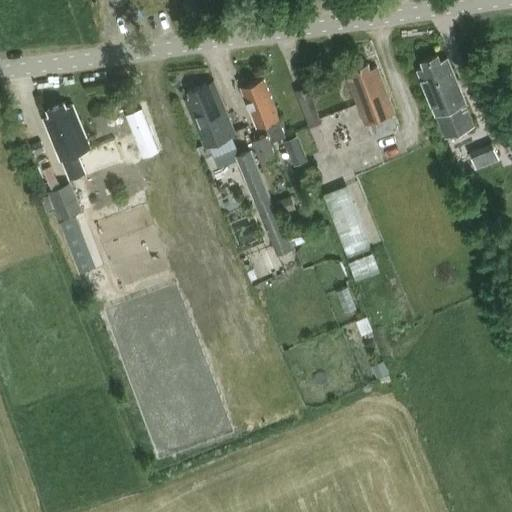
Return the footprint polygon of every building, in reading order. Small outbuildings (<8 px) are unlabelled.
[(417,66),(437,113),(437,112),(447,135),(476,122),(466,100),(467,99),(447,53),(441,56),(438,50),(422,57),(424,62),(417,66)] [(373,134),(397,125),(392,112),(392,109),(377,69),(375,65),(371,67),(368,60),(350,67),(352,73),(347,75),(365,122),(368,122),(373,134)] [(274,137),(286,132),(278,114),(281,113),(264,75),(243,84),(259,122),(265,119),(274,137)] [(205,142),(235,129),(216,83),(208,86),(206,81),(189,88),(191,94),(187,96),(205,142)] [(297,90),(310,124),(321,120),(307,86),(297,90)] [(79,150),(92,144),(72,101),(69,102),(65,99),(47,107),(49,111),(43,114),(62,155),(64,156),(72,174),(73,174),(87,168),(79,150)] [(267,131),(251,138),(262,164),(278,157),(267,131)] [(304,131),(287,138),(296,163),(313,156),(304,131)] [(41,140),(31,144),(34,153),(45,149),(41,140)] [(491,140),(468,150),(475,166),(498,156),(491,140)] [(277,209),(252,147),(236,153),(262,215),(277,209)] [(72,179),(50,188),(48,189),(49,193),(42,196),(47,209),(54,206),(59,217),(91,204),(88,197),(90,196),(85,185),(76,188),(72,179)] [(347,255),(371,246),(348,184),(324,193),(347,255)] [(291,195),(278,199),(283,212),(296,207),(291,195)] [(60,221),(80,271),(97,264),(77,214),(60,221)] [(362,276),(387,266),(379,247),(354,257),(362,276)]
